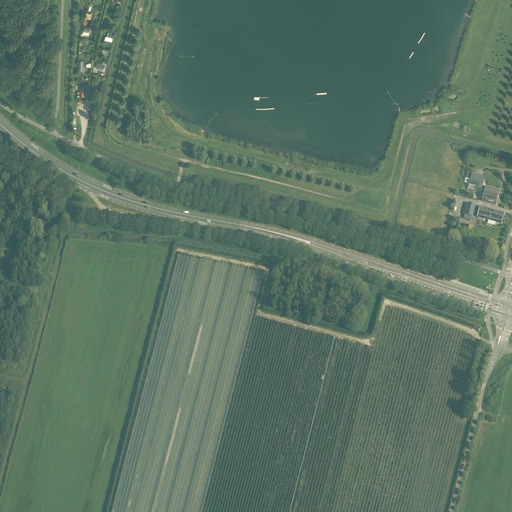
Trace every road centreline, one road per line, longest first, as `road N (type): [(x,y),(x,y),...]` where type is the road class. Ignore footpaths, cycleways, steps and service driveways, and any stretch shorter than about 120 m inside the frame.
road 1 (secondary): [(510,310),(295,237),(129,203),(62,173),(0,124)]
road 2 (unclassified): [(511,276),(176,186),(69,141)]
road 3 (unknown): [(265,311),(369,339),(384,297),(492,340)]
road 4 (unclassified): [(451,511),(498,347)]
